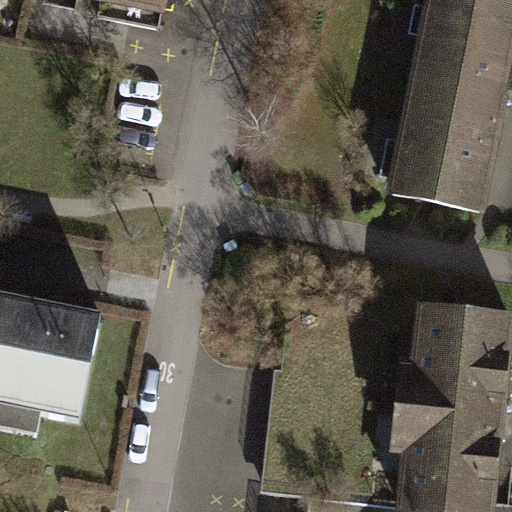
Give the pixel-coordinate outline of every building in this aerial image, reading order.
[(102,0),(99,17),(159,28),(165,0),(102,0)] [(511,0),(432,0),(430,14),(511,29),(511,0)] [(511,29),(430,14),(396,193),(482,210),(511,51),(511,29)] [(40,423),(79,431),(100,324),(0,304),(0,436),(36,444),(40,423)] [(393,500),(495,511),(511,360),(511,316),(415,306),(393,500)]
